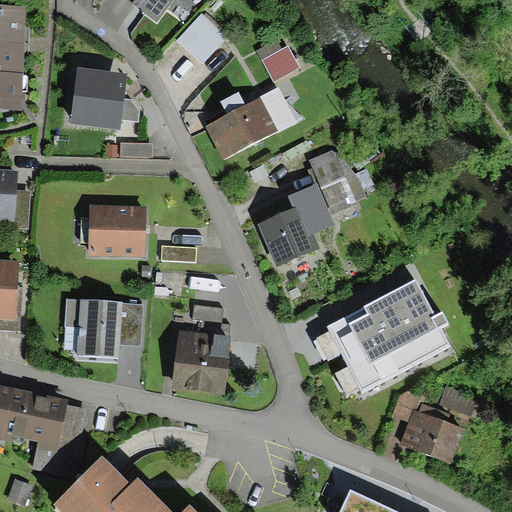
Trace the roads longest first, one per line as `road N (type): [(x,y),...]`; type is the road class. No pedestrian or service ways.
road 1 (residential): [(0,369),(292,434),(473,511)]
road 2 (track): [(511,147),(402,0)]
